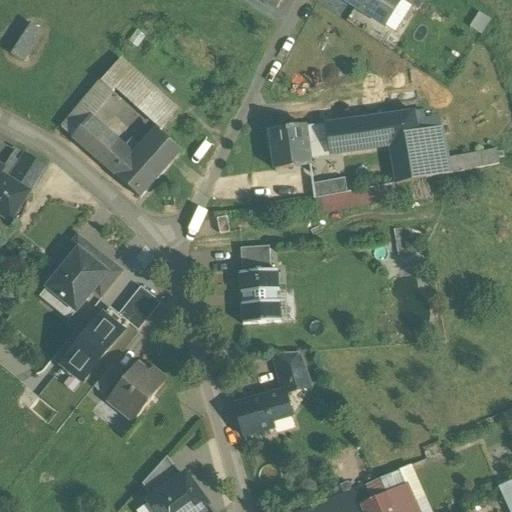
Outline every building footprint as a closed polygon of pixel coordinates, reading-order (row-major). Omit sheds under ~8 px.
[(345,0),(345,2),(386,27),(402,2),(397,0),(345,0)] [(27,61),(43,32),(31,26),(15,54),(27,61)] [(126,80),(172,120),(179,111),(123,62),(115,70),(126,80)] [(126,80),(115,70),(101,87),(112,96),(118,90),(126,80)] [(172,120),(126,80),(118,90),(163,130),(172,120)] [(101,87),(79,113),(90,122),(112,96),(101,87)] [(79,113),(63,132),(73,142),(90,122),(79,113)] [(413,113),(389,117),(393,145),(419,141),(417,133),(413,113)] [(389,117),(349,122),(353,150),(393,145),(389,117)] [(119,148),(90,122),(73,142),(104,168),(119,148)] [(326,154),(353,150),(349,122),(322,126),(326,154)] [(441,128),(417,133),(419,141),(393,145),(397,169),(399,184),(450,175),(447,159),(441,128)] [(307,130),(272,133),(276,170),(311,167),(307,130)] [(158,136),(136,162),(159,182),(181,156),(158,136)] [(136,162),(119,148),(104,168),(142,201),(159,182),(136,162)] [(482,153),(447,159),(450,175),(485,168),(482,153)] [(27,156),(13,177),(34,190),(47,168),(27,156)] [(11,181),(2,176),(0,178),(0,216),(12,224),(13,222),(16,222),(19,220),(22,218),(23,215),(23,211),(22,208),(34,190),(13,177),(11,181)] [(314,186),(315,200),(347,195),(345,179),(314,186)] [(315,200),(318,216),(402,200),(399,184),(347,195),(315,200)] [(226,218),(216,220),(219,236),(229,235),(226,218)] [(393,232),(397,257),(415,254),(412,230),(393,232)] [(76,237),(56,262),(65,269),(79,252),(80,253),(87,246),(76,237)] [(87,246),(80,253),(79,252),(65,269),(49,289),(77,312),(94,291),(107,275),(106,274),(112,266),(87,246)] [(269,248),(241,250),(242,275),(271,273),(269,248)] [(112,266),(106,274),(107,275),(94,291),(103,299),(122,275),(112,266)] [(242,275),(240,275),(241,296),(244,295),(244,305),(242,306),(243,326),(281,324),(280,303),(277,303),(276,293),(279,293),(278,272),(271,273),(242,275)] [(142,289),(134,298),(154,314),(161,305),(142,289)] [(147,323),(154,314),(134,298),(127,307),(147,323)] [(139,333),(147,323),(127,307),(119,317),(130,326),(139,333)] [(63,367),(83,383),(130,326),(119,317),(112,325),(104,318),(63,367)] [(300,355),(273,356),(284,393),(286,393),(286,395),(311,388),(300,355)] [(122,378),(110,368),(93,390),(104,399),(122,378)] [(146,378),(135,370),(109,403),(135,423),(165,385),(150,372),(146,378)] [(284,393),(237,407),(245,438),(259,434),(263,437),(269,435),(271,431),(274,430),(272,425),(293,419),(286,395),(286,393),(284,393)] [(144,486),(154,500),(182,479),(168,459),(144,486)] [(401,471),(366,487),(373,503),(406,488),(407,484),(401,471)] [(154,500),(149,504),(154,511),(199,511),(207,506),(185,477),(182,479),(154,500)] [(511,511),(511,482),(500,488),(509,511),(511,511)] [(365,485),(330,500),(335,511),(356,511),(364,509),(364,507),(373,503),(366,487),(365,485)] [(373,503),(364,507),(364,509),(365,511),(416,511),(406,488),(373,503)] [(335,511),(330,500),(302,511),(335,511)]
